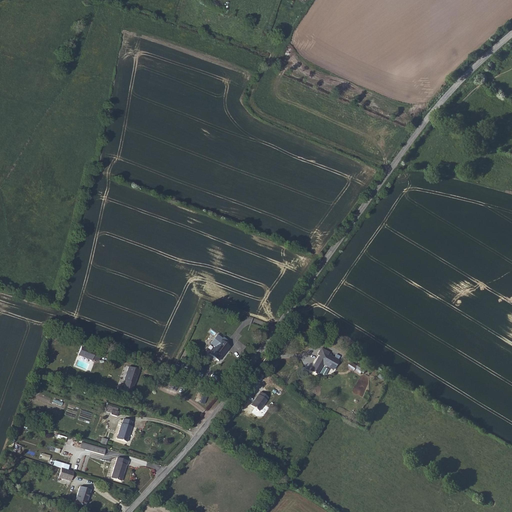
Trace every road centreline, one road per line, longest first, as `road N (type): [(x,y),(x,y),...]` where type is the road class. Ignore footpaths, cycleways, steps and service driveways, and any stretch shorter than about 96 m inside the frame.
road 1 (unclassified): [(127,511),(236,390),(450,89),(511,37)]
road 2 (track): [(394,171),(256,109),(249,98),(307,0)]
